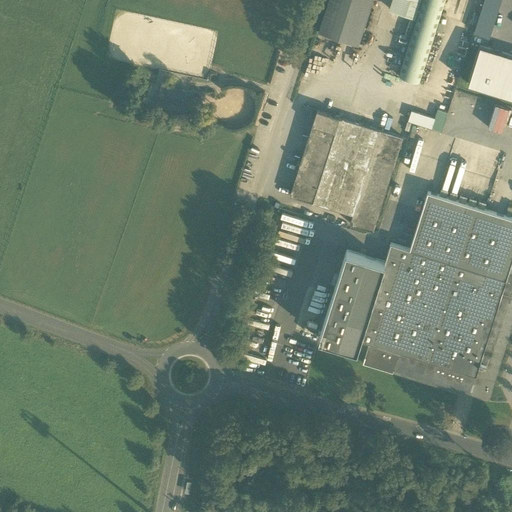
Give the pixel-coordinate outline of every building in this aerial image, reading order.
[(358,44),(372,0),(328,0),(318,31),(358,44)] [(421,0),(399,75),(420,82),(445,0),(421,0)] [(500,0),(483,0),(474,31),(489,36),(500,0)] [(468,83),(511,96),(511,54),(480,44),(468,83)] [(157,103),(188,110),(193,88),(162,81),(157,103)] [(437,107),(435,116),(411,109),(408,120),(442,130),(448,110),(437,107)] [(314,125),(336,132),(341,117),(319,110),(314,125)] [(341,117),(336,132),(319,186),(314,202),(353,214),(380,129),(341,117)] [(314,125),(297,179),(319,186),(336,132),(314,125)] [(403,136),(380,129),(353,214),(350,223),(373,230),(403,136)] [(314,202),(319,186),(297,179),(292,194),(314,202)] [(438,193),(485,207),(487,201),(440,187),(438,193)] [(511,216),(428,190),(410,247),(506,278),(511,260),(511,216)] [(360,338),(369,341),(399,351),(393,369),(393,370),(460,391),(461,387),(475,391),(474,395),(489,400),(511,327),(511,322),(511,319),(511,260),(506,278),(410,247),(391,241),(385,260),(360,338)] [(357,348),(360,338),(385,260),(348,248),(319,336),(357,348)] [(393,372),(393,370),(393,369),(399,351),(369,341),(363,363),(393,372)] [(461,387),(460,391),(474,395),(475,391),(461,387)]
